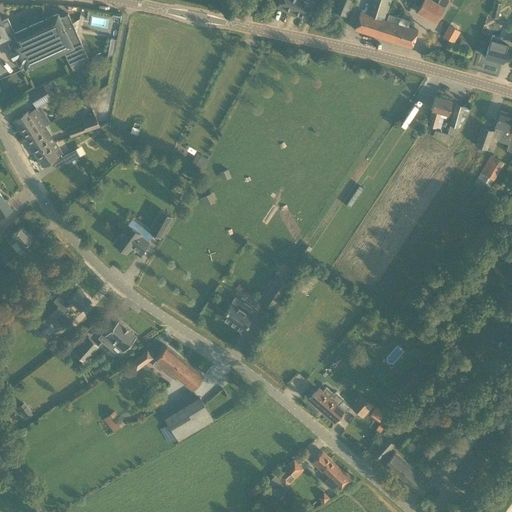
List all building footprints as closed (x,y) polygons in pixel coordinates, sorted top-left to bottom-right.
[(314,3),(307,0),(279,0),(277,7),(306,20),(314,3)] [(335,0),(332,10),(347,16),(353,0),(335,0)] [(369,0),(364,16),(359,14),(357,20),(354,29),(411,48),(414,38),(416,32),(407,29),(410,21),(388,14),(388,16),(386,20),(385,19),(391,0),(369,0)] [(445,7),(432,0),(423,0),(416,12),(435,23),(445,7)] [(494,2),(490,17),(498,19),(501,4),(494,2)] [(13,49),(22,70),(31,65),(63,51),(69,64),(87,57),(67,14),(59,18),(57,13),(41,21),(14,33),(7,37),(10,44),(14,46),(13,49)] [(0,40),(7,37),(14,33),(14,32),(12,27),(7,18),(1,21),(0,18),(0,40)] [(451,28),(442,36),(451,45),(460,37),(451,28)] [(491,37),(488,47),(485,57),(502,62),(505,52),(505,51),(508,43),(507,43),(498,41),(499,40),(499,37),(492,35),(491,37)] [(42,84),(28,93),(37,108),(51,99),(42,84)] [(447,115),(448,115),(452,101),(435,96),(431,110),(432,110),(428,125),(436,128),(436,127),(440,128),(443,118),(446,118),(447,115)] [(404,127),(417,107),(411,103),(398,124),(404,127)] [(432,136),(448,145),(453,137),(470,108),(456,104),(447,134),(435,130),(432,136)] [(25,138),(45,126),(45,125),(35,109),(29,112),(28,110),(14,120),(13,119),(13,120),(25,138)] [(511,123),(511,114),(500,111),(497,120),(494,128),(495,128),(494,131),(481,127),(475,145),(487,150),(492,137),(498,139),(498,141),(502,142),(511,123)] [(95,129),(99,127),(95,115),(81,120),(81,121),(66,126),(70,137),(95,129)] [(137,133),(138,123),(132,122),(130,132),(137,133)] [(511,123),(502,142),(508,144),(506,150),(511,152),(511,123)] [(35,153),(50,144),(46,139),(51,135),(45,126),(25,138),(35,153)] [(54,150),(50,144),(35,153),(43,166),(51,161),(57,156),(62,153),(59,147),(54,150)] [(81,146),(62,157),(66,164),(85,153),(81,146)] [(192,162),(202,167),(206,158),(196,154),(192,162)] [(481,172),(479,175),(473,184),(486,191),(493,180),(504,163),(490,155),(480,171),(481,172)] [(81,166),(62,178),(70,190),(88,179),(81,166)] [(358,186),(345,205),(349,208),(362,188),(360,187),(358,185),(358,186)] [(203,204),(217,200),(214,192),(200,196),(203,204)] [(0,217),(12,210),(5,199),(4,200),(0,193),(0,217)] [(172,217),(161,211),(149,232),(160,238),(172,217)] [(141,234),(127,224),(114,243),(127,253),(132,246),(140,253),(148,241),(140,235),(141,234)] [(7,239),(11,244),(16,250),(21,246),(22,247),(32,239),(22,226),(12,234),(9,230),(3,235),(7,239)] [(19,258),(14,252),(3,260),(3,261),(1,263),(4,267),(6,265),(8,267),(9,266),(13,270),(22,262),(19,258)] [(298,289),(306,294),(317,278),(310,273),(298,289)] [(271,309),(287,284),(277,277),(261,302),(271,309)] [(34,316),(45,328),(46,328),(50,325),(68,307),(73,302),(80,309),(83,307),(90,299),(77,288),(70,296),(64,303),(60,307),(53,299),(34,316)] [(231,302),(221,317),(242,331),(252,316),(254,313),(250,310),(251,308),(244,303),(240,308),(231,302)] [(109,326),(99,338),(103,342),(106,339),(112,344),(114,342),(123,350),(136,336),(118,319),(111,327),(109,326)] [(98,323),(91,329),(97,336),(104,329),(98,323)] [(74,352),(84,361),(98,345),(88,336),(74,352)] [(161,370),(163,367),(192,391),(194,388),(197,384),(204,376),(166,346),(156,359),(157,359),(155,361),(153,363),(153,366),(158,370),(161,369),(161,370)] [(136,370),(153,358),(146,349),(129,361),(136,370)] [(334,422),(340,414),(344,410),(338,404),(343,399),(335,392),(333,394),(326,387),(322,391),(319,388),(317,390),(315,392),(308,400),(334,422)] [(373,404),(361,393),(350,406),(362,416),(373,404)] [(178,440),(204,425),(212,419),(199,397),(164,418),(178,440)] [(17,407),(26,419),(33,414),(23,402),(17,407)] [(379,421),(386,413),(377,406),(370,415),(379,421)] [(104,421),(113,434),(122,428),(113,415),(104,421)] [(380,421),(374,430),(380,434),(386,425),(380,421)] [(487,432),(457,471),(451,479),(471,495),(482,481),(483,482),(509,449),(487,432)] [(419,496),(425,488),(430,482),(395,451),(388,458),(385,456),(395,444),(386,437),(383,441),(371,454),(379,461),(380,461),(384,464),(383,465),(419,496)] [(313,461),(328,476),(323,481),(332,490),(337,485),(341,489),(351,480),(322,452),(315,459),(313,461)] [(278,472),(267,483),(273,489),(274,488),(281,481),(285,486),(286,485),(286,486),(303,469),(294,459),(279,474),(278,472)] [(322,502),(328,498),(325,493),(318,497),(322,502)]
